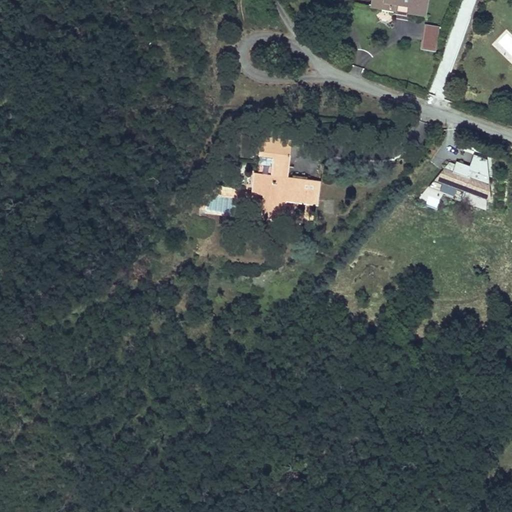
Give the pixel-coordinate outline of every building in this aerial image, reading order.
[(421,12),(422,0),(371,0),(370,6),(394,9),(395,3),(408,4),(407,10),(421,12)] [(439,51),(444,26),(429,23),(424,48),(439,51)] [(264,140),(261,165),(291,168),(294,143),(264,140)] [(491,199),(488,158),(473,153),(470,165),(460,162),(444,163),(438,181),(443,183),(441,191),(455,196),(458,189),(491,199)] [(261,165),(260,174),(290,177),(291,168),(261,165)] [(290,177),(260,174),(258,174),(256,197),(265,198),(271,198),(269,212),(264,211),(263,221),(285,223),(287,205),(284,205),(284,198),(303,200),(303,206),(315,208),(318,181),(311,180),(312,177),(297,176),(297,178),(290,177)] [(439,193),(443,184),(434,180),(424,203),(437,208),(443,195),(439,193)] [(462,199),(465,192),(458,189),(455,197),(462,199)] [(303,200),(284,198),(284,205),(287,205),(303,206),(303,200)]
